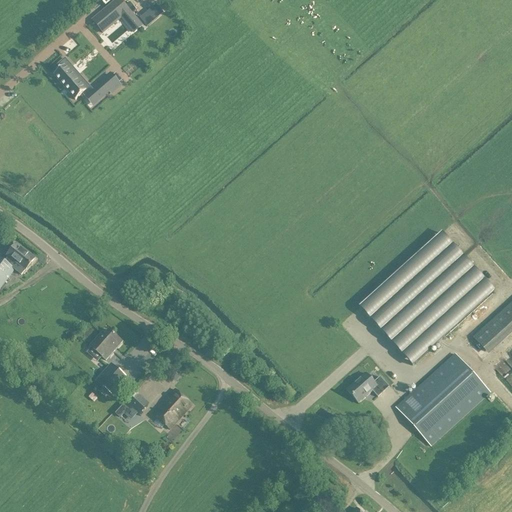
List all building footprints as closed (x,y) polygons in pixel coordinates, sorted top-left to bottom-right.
[(134,32),(142,25),(120,0),(116,0),(92,20),(103,33),(121,17),(134,32)] [(82,93),(88,88),(77,75),(75,77),(68,69),(72,66),(65,58),(57,65),(61,68),(54,75),(75,100),(82,93)] [(90,87),(88,88),(82,93),(86,97),(89,95),(91,97),(92,96),(97,101),(109,91),(111,93),(120,85),(111,75),(93,91),(90,87)] [(413,366),(495,292),(441,233),(360,307),(413,366)] [(21,275),(25,270),(26,271),(35,258),(16,243),(7,256),(8,257),(5,261),(0,258),(0,288),(14,269),(21,275)] [(511,327),(511,302),(473,338),(485,351),(511,327)] [(123,342),(109,330),(104,335),(102,333),(90,347),(103,358),(113,346),(117,349),(123,342)] [(455,354),(396,408),(431,446),(490,393),(455,354)] [(127,378),(111,364),(96,381),(112,395),(127,378)] [(346,390),(359,403),(372,391),(378,397),(389,387),(380,377),(373,382),(365,373),(346,390)] [(170,429),(193,406),(176,390),(153,414),(170,429)] [(134,393),(126,402),(140,414),(148,405),(134,393)] [(125,403),(105,414),(109,420),(105,422),(111,435),(128,425),(122,413),(129,409),(125,403)]
